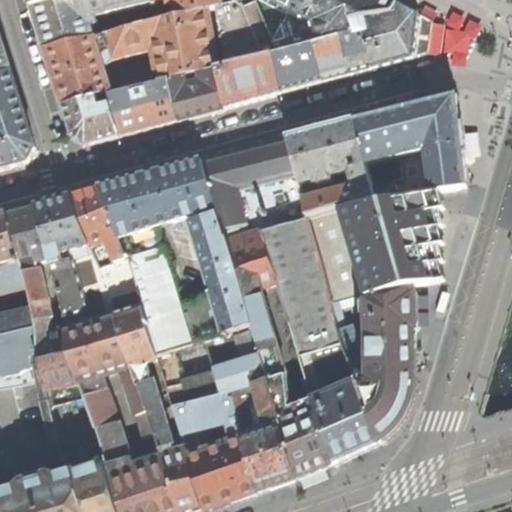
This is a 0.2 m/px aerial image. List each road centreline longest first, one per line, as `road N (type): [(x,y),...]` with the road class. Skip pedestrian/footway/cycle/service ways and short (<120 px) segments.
road 1 (residential): [(511,92),(443,79),(65,176)]
road 2 (tertiary): [(511,175),(440,422),(396,511)]
road 3 (residential): [(10,0),(65,176)]
